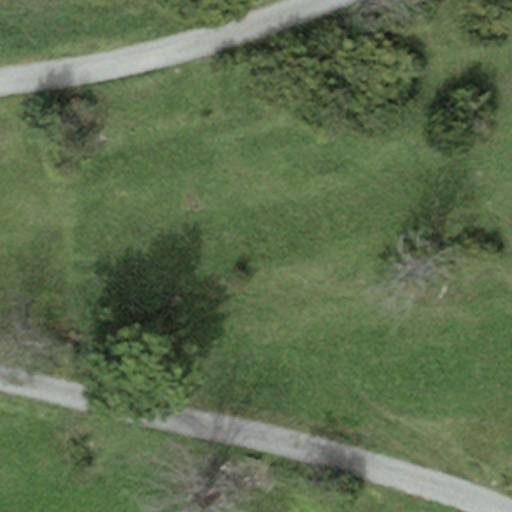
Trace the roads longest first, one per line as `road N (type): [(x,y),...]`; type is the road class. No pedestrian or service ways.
road 1 (unclassified): [(496,511),(370,467),(0,375)]
road 2 (unclassified): [(0,81),(204,43),(326,0)]
